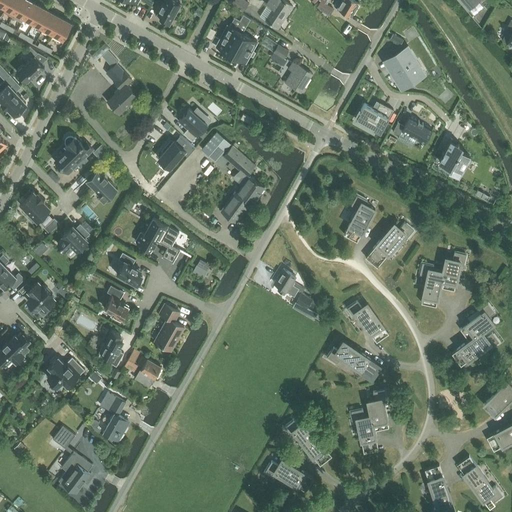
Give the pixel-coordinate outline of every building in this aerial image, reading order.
[(0,0),(0,5),(5,8),(9,0),(0,0)] [(14,13),(21,0),(9,0),(5,8),(14,13)] [(24,19),(33,1),(31,0),(21,0),(14,13),(24,19)] [(175,9),(177,10),(181,4),(179,3),(180,1),(177,0),(165,0),(163,3),(162,2),(160,7),(161,8),(160,9),(159,9),(158,9),(160,10),(159,10),(158,10),(159,11),(158,13),(162,15),(160,18),(168,22),(175,9)] [(245,0),(232,0),(231,3),(243,11),(248,2),(245,0)] [(271,10),(265,19),(276,27),(281,18),(284,19),(292,7),(281,0),(269,0),(266,6),(271,10)] [(334,8),(320,0),(316,7),(330,15),(334,8)] [(336,0),(334,4),(351,14),(359,1),(357,0),(336,0)] [(461,0),(469,9),(470,9),(474,14),(484,6),(479,1),(480,0),(461,0)] [(33,24),(43,6),(33,1),(24,19),(33,24)] [(43,29),(52,12),(43,6),(33,24),(43,29)] [(53,34),(62,17),(52,12),(43,29),(53,34)] [(224,41),(220,49),(223,51),(223,52),(230,56),(243,32),(250,19),(244,14),(240,20),(234,17),(230,25),(229,25),(228,27),(227,26),(220,39),(224,41)] [(62,40),(72,22),(62,17),(53,34),(62,40)] [(511,20),(508,26),(509,27),(503,40),(511,44),(511,20)] [(216,31),(211,28),(206,36),(212,39),(216,31)] [(243,32),(230,56),(237,60),(238,58),(241,60),(246,63),(250,55),(253,57),(256,52),(252,49),(256,42),(255,41),(256,40),(243,32)] [(404,39),(393,33),(390,38),(400,45),(404,39)] [(261,44),(284,58),(289,50),(266,36),(261,44)] [(105,43),(91,55),(96,60),(109,48),(105,43)] [(422,74),(423,74),(407,47),(387,60),(391,66),(395,72),(393,73),(397,81),(401,78),(405,84),(421,74),(422,74)] [(24,63),(16,70),(27,81),(33,76),(45,66),(42,63),(48,57),(38,52),(35,55),(25,64),(24,63)] [(292,70),(285,81),(300,91),(312,73),(293,61),(289,68),(292,70)] [(116,63),(106,72),(114,80),(121,88),(108,100),(119,112),(137,95),(126,83),(132,78),(124,70),(123,70),(116,63)] [(0,99),(2,102),(7,108),(7,107),(13,114),(17,111),(18,113),(25,107),(23,105),(26,103),(15,91),(21,86),(10,75),(4,80),(5,80),(0,84),(0,99)] [(356,118),(364,123),(365,121),(373,125),(372,127),(374,128),(381,132),(393,109),(380,101),(376,109),(364,102),(357,116),(356,118)] [(189,107),(178,120),(187,128),(183,132),(192,140),(207,123),(200,117),(204,113),(197,107),(193,111),(189,107)] [(241,118),(251,124),(254,119),(243,113),(241,118)] [(398,122),(393,131),(399,134),(398,137),(406,141),(410,134),(425,143),(432,128),(423,123),(423,122),(422,123),(419,121),(419,120),(418,120),(409,116),(404,125),(398,122),(398,121),(397,122),(398,122)] [(166,121),(163,126),(167,130),(171,125),(166,121)] [(217,131),(202,148),(215,160),(221,153),(223,155),(233,144),(217,131)] [(163,151),(158,157),(170,167),(183,152),(187,156),(195,147),(180,134),(175,140),(174,139),(173,140),(169,145),(167,143),(161,150),(163,151)] [(86,141),(83,144),(75,135),(74,136),(72,135),(70,135),(68,135),(67,136),(65,138),(65,140),(65,142),(66,144),(66,145),(68,147),(56,159),(65,168),(67,167),(70,169),(77,162),(79,164),(85,158),(83,156),(92,147),(86,141)] [(457,142),(451,139),(450,138),(439,159),(440,159),(444,162),(443,164),(450,168),(448,170),(459,176),(470,155),(460,150),(463,145),(457,142)] [(233,144),(223,155),(246,175),(256,164),(233,144)] [(86,179),(105,199),(117,188),(107,177),(108,176),(104,173),(99,167),(86,179)] [(56,182),(60,178),(51,170),(48,173),(56,182)] [(220,210),(236,221),(252,199),(253,200),(264,185),(250,174),(245,181),(241,179),(239,182),(243,184),(237,192),(235,190),(220,210)] [(489,195),(478,189),(476,193),(487,199),(489,195)] [(29,190),(24,195),(26,197),(25,198),(21,202),(20,203),(30,213),(27,216),(33,222),(36,219),(37,220),(50,207),(49,207),(42,200),(43,199),(44,199),(37,192),(37,193),(36,194),(34,191),(34,190),(33,190),(32,192),(29,190)] [(375,208),(365,203),(367,199),(357,194),(351,204),(358,208),(344,234),(357,241),(375,208)] [(50,233),(60,223),(54,217),(44,227),(50,233)] [(141,232),(136,241),(150,249),(153,244),(154,245),(157,240),(168,246),(162,256),(173,262),(180,249),(172,244),(179,231),(153,217),(144,233),(143,232),(143,233),(141,232)] [(377,266),(403,235),(406,238),(414,229),(405,221),(400,227),(394,222),(366,256),(377,266)] [(62,234),(64,236),(57,243),(67,253),(74,246),(77,250),(87,240),(85,237),(90,233),(80,223),(75,227),(74,226),(69,230),(68,229),(62,234)] [(142,276),(139,274),(141,270),(136,267),(137,266),(133,264),(136,258),(122,251),(118,259),(123,261),(117,272),(119,273),(118,275),(124,278),(125,276),(138,284),(142,276)] [(453,258),(446,257),(443,271),(440,286),(454,289),(460,264),(464,265),(466,253),(455,251),(453,258)] [(0,282),(4,287),(5,287),(9,283),(14,288),(24,278),(19,273),(16,275),(4,264),(8,260),(3,254),(0,257),(0,282)] [(434,265),(422,262),(420,274),(427,275),(421,302),(436,305),(440,286),(443,271),(433,268),(434,265)] [(197,264),(193,271),(204,277),(207,270),(197,264)] [(283,268),(274,282),(280,286),(278,290),(284,294),(286,290),(294,295),(297,289),(301,292),(304,288),(293,280),(296,275),(283,268)] [(43,284),(42,285),(38,281),(28,290),(33,294),(27,299),(36,308),(41,303),(45,307),(54,298),(51,294),(52,293),(43,284)] [(26,282),(19,289),(23,292),(30,285),(26,282)] [(121,320),(126,311),(129,306),(124,303),(124,302),(119,299),(124,291),(111,284),(107,291),(112,294),(105,307),(112,311),(112,312),(112,313),(111,315),(121,320)] [(302,292),(297,301),(306,306),(311,298),(302,292)] [(347,307),(354,317),(357,314),(377,341),(389,333),(367,302),(361,306),(357,300),(347,307)] [(170,349),(184,325),(174,320),(179,310),(165,302),(159,313),(168,317),(155,340),(170,349)] [(495,312),(488,302),(478,309),(481,313),(460,328),(469,340),(482,330),(482,331),(493,322),(489,316),(495,312)] [(306,306),(303,312),(313,318),(317,313),(306,306)] [(123,339),(119,337),(121,334),(113,329),(105,342),(104,341),(100,348),(102,349),(98,354),(109,361),(116,365),(124,352),(118,349),(121,345),(120,344),(123,339)] [(492,331),(486,336),(482,331),(482,330),(469,340),(452,353),(461,365),(487,345),(490,348),(499,341),(492,331)] [(8,340),(3,344),(4,345),(0,349),(0,360),(3,364),(5,363),(12,357),(16,361),(24,353),(20,349),(30,339),(23,333),(19,337),(16,334),(8,341),(8,340)] [(341,357),(372,377),(380,365),(343,340),(337,349),(334,346),(327,356),(337,363),(341,357)] [(140,351),(135,348),(124,365),(133,371),(138,363),(134,361),(140,351)] [(51,362),(48,365),(53,371),(47,377),(57,386),(63,380),(68,386),(85,369),(74,358),(67,365),(58,356),(57,357),(55,355),(50,360),(51,362)] [(160,367),(161,366),(142,355),(138,363),(142,366),(140,369),(139,369),(135,377),(149,386),(154,377),(157,372),(159,371),(160,369),(160,367)] [(111,374),(117,377),(121,371),(114,367),(111,374)] [(102,376),(94,370),(89,376),(96,383),(102,376)] [(496,381),(502,386),(484,403),(495,414),(511,397),(511,385),(510,384),(511,382),(511,379),(505,372),(496,381)] [(375,399),(368,400),(371,414),(374,430),(375,430),(389,426),(383,401),(387,400),(385,389),(373,391),(375,399)] [(108,391),(100,404),(114,412),(106,425),(105,427),(103,431),(119,440),(130,420),(119,414),(126,401),(108,391)] [(371,414),(364,416),(363,408),(351,411),(354,422),(357,421),(364,452),(379,449),(375,430),(374,430),(371,414)] [(295,433),(320,464),(332,455),(304,420),(299,424),(294,419),(284,426),(292,435),(295,433)] [(511,422),(487,436),(494,450),(511,439),(511,422)] [(63,424),(53,438),(71,452),(67,458),(61,466),(66,469),(59,479),(58,479),(76,492),(91,472),(88,470),(93,463),(74,449),(73,449),(67,445),(75,434),(63,424)] [(20,442),(15,447),(19,452),(25,447),(20,442)] [(483,499),(489,495),(493,501),(503,494),(496,485),(493,487),(469,455),(457,463),(483,499)] [(278,473),(306,490),(314,477),(282,458),(278,464),(272,460),(265,470),(276,476),(278,473)] [(439,464),(425,469),(438,507),(434,508),(434,511),(447,511),(446,508),(453,506),(439,464)]
